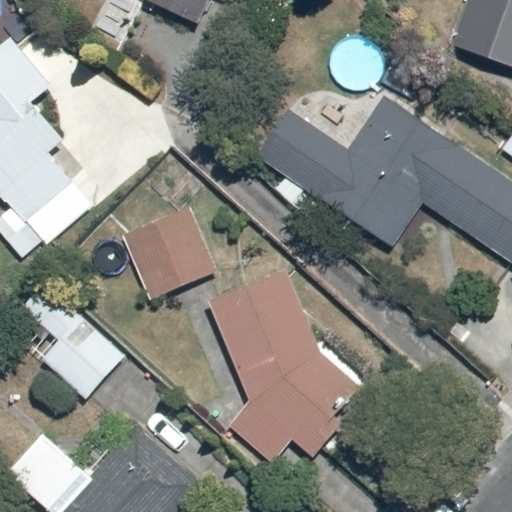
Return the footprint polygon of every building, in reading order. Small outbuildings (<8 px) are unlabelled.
[(212,0),(145,0),(200,29),(212,0)] [(511,0),(470,0),(454,50),(511,69),(511,0)] [(0,198),(1,198),(28,226),(77,185),(51,157),(67,143),(32,107),(56,89),(14,39),(0,50),(0,198)] [(294,113),(258,158),(396,252),(425,204),(511,264),(511,183),(389,101),(354,154),(294,113)] [(127,229),(128,234),(154,301),(227,273),(199,201),(127,229)] [(27,314),(15,328),(94,399),(138,350),(51,273),(21,308),(27,314)] [(289,274),(211,302),(252,403),(231,427),(271,467),(294,442),(316,462),(348,425),(337,416),(363,390),(321,356),(289,274)] [(137,428),(62,511),(188,511),(209,490),(137,428)]
